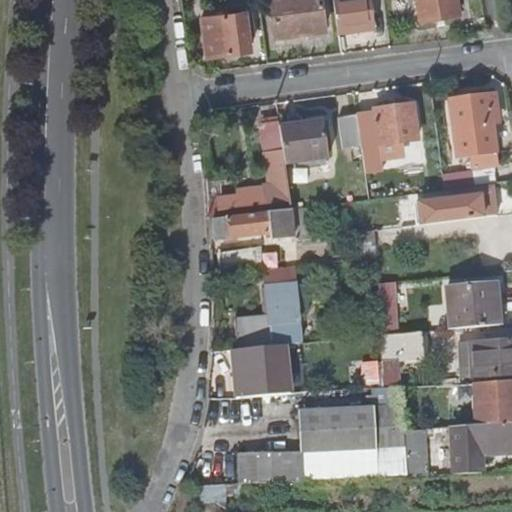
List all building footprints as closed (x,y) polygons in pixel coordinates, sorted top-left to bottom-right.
[(318,0),(268,0),(275,38),(306,33),(305,27),(323,24),(318,0)] [(332,0),(338,34),(371,29),(366,0),(332,0)] [(460,0),(420,0),(424,22),(463,15),(460,0)] [(206,58),(250,52),(248,37),(254,36),(251,13),(201,20),(206,58)] [(488,94),(450,100),(457,151),(456,151),(457,156),(470,154),(472,168),(497,164),(495,150),(497,150),(488,94)] [(375,115),(358,118),(358,119),(362,149),(362,150),(417,143),(412,107),(374,112),(375,115)] [(342,152),(362,149),(358,119),(338,123),(342,152)] [(281,130),(279,123),(263,125),(267,154),(273,153),(278,183),(288,181),(286,167),(281,130)] [(281,130),(286,167),(327,162),(321,125),(281,130)] [(453,187),(455,199),(493,194),(491,182),(453,187)] [(292,211),(290,200),(282,201),(282,196),(265,199),(264,191),(246,193),(247,201),(240,202),(240,200),(207,205),(208,222),(213,222),(291,211),(292,211)] [(419,204),(422,228),(496,218),(493,194),(455,199),(419,204)] [(273,228),(293,225),(291,211),(213,222),(216,244),(274,236),(273,228)] [(392,280),(378,282),(381,336),(394,334),(392,280)] [(454,328),(502,324),(498,283),(450,288),(454,328)] [(262,348),(299,344),(294,285),(267,288),(270,317),(238,321),(241,350),(262,348)] [(382,362),(393,361),(424,358),(422,332),(381,336),(382,362)] [(511,337),(472,340),(474,375),(511,372),(511,337)] [(241,350),(231,351),(237,395),(267,392),(262,348),(241,350)] [(393,361),(382,362),(383,387),(395,386),(393,361)] [(511,402),(510,402),(508,378),(474,380),(477,425),(481,425),(511,421),(511,402)] [(466,390),(465,381),(441,383),(442,392),(466,390)] [(383,387),(374,387),(375,406),(377,447),(405,446),(404,431),(402,386),(395,386),(383,387)] [(377,447),(375,406),(299,410),(302,451),(377,447)] [(511,421),(481,425),(484,451),(486,471),(511,470),(511,421)] [(408,475),(427,474),(423,429),(404,431),(405,446),(408,475)] [(302,451),(241,452),(242,482),(302,481),(302,451)]
